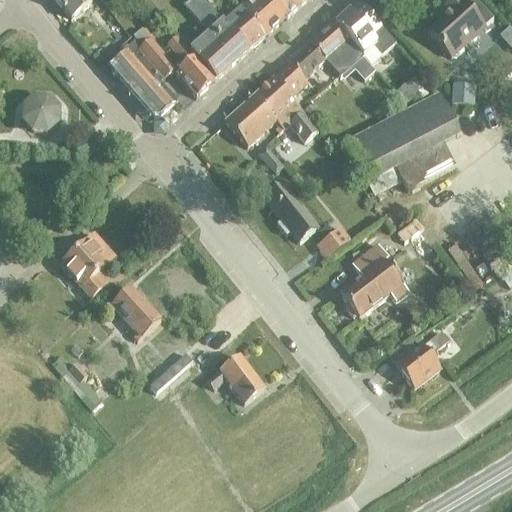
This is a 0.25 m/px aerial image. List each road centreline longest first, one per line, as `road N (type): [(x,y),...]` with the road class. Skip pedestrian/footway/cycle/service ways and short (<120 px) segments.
road 1 (residential): [(406,470),(153,160)]
road 2 (residential): [(330,0),(153,160)]
road 3 (residential): [(153,160),(23,7)]
road 4 (unclassified): [(511,396),(406,470)]
